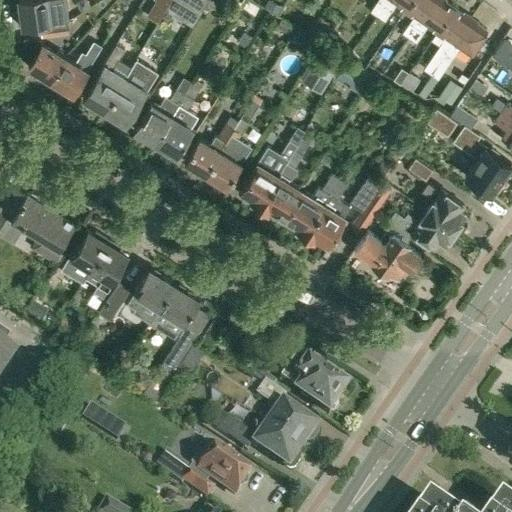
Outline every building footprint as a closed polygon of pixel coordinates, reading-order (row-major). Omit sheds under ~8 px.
[(50,5),(66,2),(65,0),(19,0),(22,25),(52,21),(50,5)] [(154,3),(166,10),(167,9),(172,0),(155,0),(156,0),(154,3)] [(183,0),(202,12),(209,0),(183,0)] [(277,12),(282,4),(276,0),(271,0),(267,6),(277,12)] [(378,13),(386,0),(376,0),(371,9),(378,13)] [(405,8),(410,0),(386,0),(378,13),(385,18),(396,2),(405,8)] [(410,35),(434,0),(410,0),(405,8),(414,14),(403,31),(410,35)] [(437,30),(454,6),(445,0),(434,0),(410,35),(417,40),(428,24),(437,30)] [(443,56),(470,17),(454,6),(437,30),(431,38),(440,45),(424,67),(431,72),(443,56)] [(438,77),(450,60),(460,46),(469,53),(486,28),(470,17),(443,56),(431,72),(438,77)] [(277,28),(288,35),(293,27),(282,20),(277,28)] [(42,34),(67,31),(66,22),(41,26),(42,34)] [(314,53),(320,43),(307,35),(300,45),(314,53)] [(51,78),(66,56),(33,36),(22,38),(25,49),(34,54),(28,64),(51,78)] [(72,92),(86,69),(102,43),(93,38),(85,52),(82,49),(74,61),(66,56),(51,78),(72,92)] [(105,110),(132,66),(119,57),(125,47),(117,42),(104,62),(103,62),(82,96),(105,110)] [(320,57),(306,79),(323,89),(337,67),(320,57)] [(350,60),(340,77),(358,87),(368,69),(350,60)] [(126,123),(147,89),(153,78),(132,66),(105,110),(126,123)] [(393,78),(400,82),(408,71),(402,66),(393,78)] [(475,77),(469,87),(480,95),(487,85),(475,77)] [(463,87),(450,78),(439,95),(452,103),(463,87)] [(193,127),(191,126),(198,114),(188,108),(201,88),(193,83),(186,94),(173,115),(157,142),(177,154),(193,127)] [(175,88),(170,97),(165,94),(157,106),(150,101),(134,128),(157,142),(173,115),(186,94),(175,88)] [(501,111),(511,118),(511,106),(507,103),(506,105),(495,98),(491,104),(501,111)] [(248,121),(259,103),(253,99),(241,117),(248,121)] [(451,114),(465,123),(469,126),(476,117),(458,104),(451,114)] [(427,121),(435,126),(444,112),(437,107),(427,121)] [(511,118),(501,111),(495,120),(507,127),(501,136),(506,139),(505,140),(511,144),(511,118)] [(234,128),(237,124),(228,119),(218,136),(216,135),(210,143),(198,135),(184,158),(206,172),(234,128)] [(479,133),(469,126),(465,123),(454,139),(478,156),(465,175),(490,192),(492,188),(496,191),(504,179),(500,177),(511,162),(476,138),(479,133)] [(226,185),(241,162),(251,145),(238,137),(241,132),(234,128),(206,172),(226,185)] [(282,168),(294,148),(297,142),(289,137),(281,151),(268,143),(240,188),(262,202),(283,168),(282,168)] [(282,168),(283,168),(262,202),(285,217),(305,185),(292,177),(298,167),(295,165),(302,153),(294,148),(282,168)] [(435,169),(417,157),(409,168),(427,181),(435,169)] [(328,196),(340,177),(333,173),(323,188),(320,186),(316,192),(305,185),(285,217),(307,230),(329,197),(328,196)] [(369,173),(350,201),(361,209),(381,181),(369,173)] [(346,211),(350,204),(337,197),(346,181),(340,177),(328,196),(329,197),(307,230),(328,243),(347,212),(346,211)] [(366,204),(374,210),(390,187),(381,181),(366,204)] [(426,208),(460,232),(467,221),(462,218),(466,214),(459,209),(464,203),(440,187),(439,190),(428,183),(423,190),(433,197),(426,208)] [(59,247),(63,240),(75,221),(27,191),(27,192),(15,185),(3,205),(0,203),(0,233),(3,235),(13,219),(39,235),(32,246),(46,255),(53,244),(59,247)] [(361,230),(374,210),(366,204),(352,225),(361,230)] [(453,242),(460,232),(426,208),(418,219),(408,212),(406,215),(396,209),(388,220),(409,234),(412,230),(434,245),(439,239),(445,243),(448,239),(453,242)] [(90,267),(107,241),(87,228),(72,251),(71,250),(59,269),(69,275),(78,260),(90,267)] [(407,265),(410,267),(421,252),(409,243),(393,230),(390,234),(385,231),(381,237),(368,228),(355,246),(372,259),(375,262),(375,266),(381,271),(385,269),(388,272),(389,271),(398,278),(407,265)] [(107,241),(90,267),(103,275),(93,290),(103,296),(114,277),(113,277),(127,253),(107,241)] [(150,320),(174,281),(149,266),(127,302),(136,308),(134,310),(150,320)] [(118,281),(99,312),(111,319),(130,288),(118,281)] [(175,336),(184,322),(199,297),(174,281),(150,320),(175,336)] [(26,316),(46,329),(53,319),(32,306),(26,316)] [(199,331),(187,324),(146,390),(158,397),(181,360),(192,343),(199,331)] [(81,334),(65,325),(58,337),(73,346),(81,334)] [(181,360),(192,367),(202,350),(192,343),(181,360)] [(0,381),(16,358),(0,347),(0,381)] [(338,401),(347,388),(309,362),(297,355),(280,379),(298,392),(329,414),(331,411),(335,410),(338,405),(338,401)] [(270,425),(303,448),(307,442),(309,443),(313,441),(318,435),(318,430),(277,402),(283,393),(265,381),(256,395),(269,404),(266,407),(277,415),(270,425)] [(90,409),(82,422),(117,443),(125,430),(90,409)] [(249,433),(236,424),(223,415),(213,428),(244,449),(250,441),(290,469),(295,468),(300,461),(299,456),(298,455),(303,448),(270,425),(262,436),(251,429),(249,433)] [(55,418),(45,432),(57,440),(67,426),(55,418)] [(192,466),(183,481),(207,498),(214,488),(206,483),(210,478),(235,495),(251,472),(217,448),(207,441),(197,455),(199,456),(192,466)] [(511,511),(511,509),(501,502),(497,507),(494,511),(446,511),(433,503),(428,499),(419,511),(511,511)] [(126,511),(107,500),(100,511),(126,511)]
